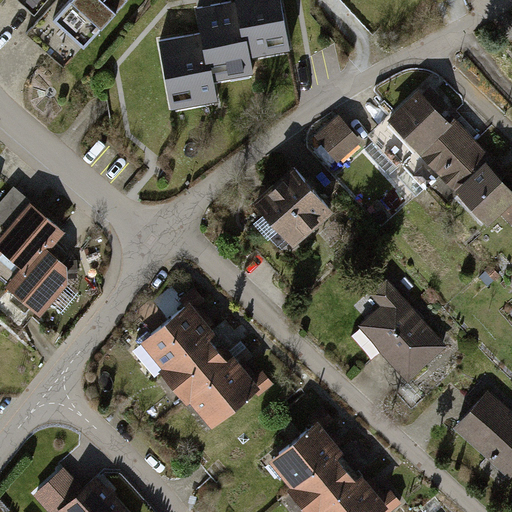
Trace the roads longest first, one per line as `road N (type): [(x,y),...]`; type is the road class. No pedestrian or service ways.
road 1 (residential): [(179,230),(476,511)]
road 2 (residential): [(179,230),(280,132),(424,46)]
road 3 (residential): [(163,248),(0,105)]
road 4 (residential): [(53,389),(163,248)]
road 5 (residential): [(53,389),(173,511)]
road 6 (residential): [(424,46),(511,132)]
